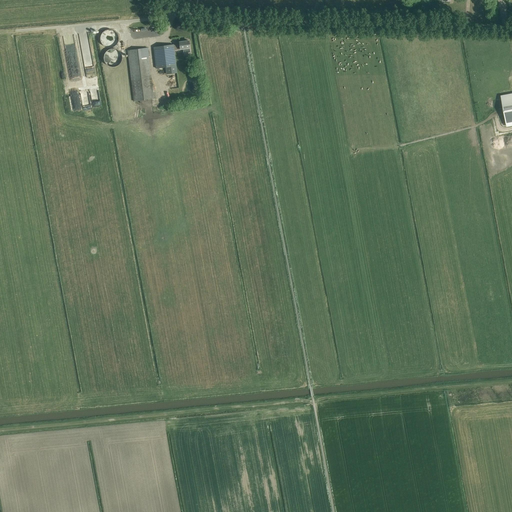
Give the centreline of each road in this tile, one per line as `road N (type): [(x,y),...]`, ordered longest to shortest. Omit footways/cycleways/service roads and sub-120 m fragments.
road 1 (unclassified): [(242,21),(511,26)]
road 2 (unclassified): [(174,10),(169,17),(15,31)]
